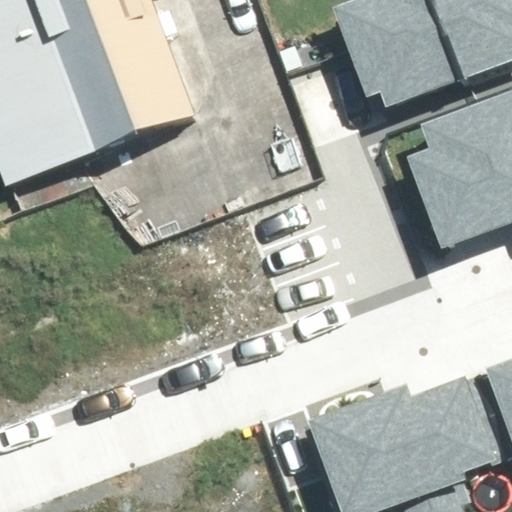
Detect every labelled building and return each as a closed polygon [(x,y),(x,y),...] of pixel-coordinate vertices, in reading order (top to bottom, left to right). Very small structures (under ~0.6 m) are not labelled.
[(212,123),(166,0),(0,0),(0,122),(25,191),(212,123)] [(363,0),(344,7),(376,96),(386,86),(392,102),(469,75),(442,0),(363,0)] [(511,0),(442,0),(469,75),(511,59),(511,0)] [(414,153),(443,238),(511,214),(511,80),(424,110),(436,146),(414,153)] [(233,412),(62,476),(40,419),(77,405),(30,282),(0,292),(0,511),(2,511),(8,510),(8,511),(114,511),(150,499),(155,511),(213,511),(263,493),(233,412)] [(511,356),(495,362),(511,410),(511,356)] [(479,367),(319,424),(350,511),(364,511),(407,497),(412,511),(473,511),(459,470),(510,452),(479,367)]
